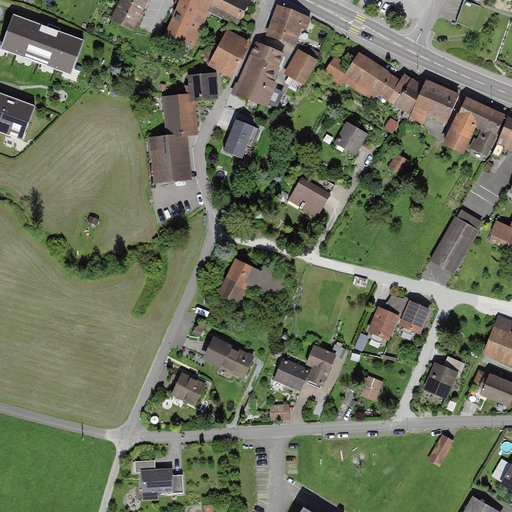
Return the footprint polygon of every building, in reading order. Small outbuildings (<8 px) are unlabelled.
[(131,33),(148,0),(121,0),(109,21),(131,33)] [(183,0),(167,34),(195,47),(213,11),(212,10),(189,0),(183,0)] [(189,0),(212,10),(216,0),(189,0)] [(242,25),(253,0),(216,0),(212,10),(213,11),(242,25)] [(465,0),(463,0),(457,20),(472,25),(479,5),(465,0)] [(280,5),(269,35),(299,45),(309,15),(280,5)] [(71,73),(82,41),(13,16),(2,48),(71,73)] [(252,42),(226,28),(207,61),(233,76),(252,42)] [(235,91),(262,104),(269,107),(280,83),(274,80),(286,55),(259,42),(235,91)] [(320,60),(300,49),(287,72),(308,83),(320,60)] [(402,80),(361,54),(353,67),(344,80),(374,99),(379,92),(390,99),(402,80)] [(336,56),(325,72),(342,83),(344,80),(353,67),(336,56)] [(397,104),(414,77),(407,73),(402,80),(390,99),(397,104)] [(221,90),(220,74),(191,75),(192,94),(198,94),(198,100),(216,99),(221,90)] [(397,104),(414,115),(427,86),(414,77),(397,104)] [(421,123),(427,110),(451,122),(463,95),(430,80),(427,86),(414,115),(412,119),(421,123)] [(35,103),(0,89),(0,130),(22,139),(35,103)] [(192,94),(168,95),(170,135),(199,134),(198,100),(198,94),(192,94)] [(483,126),(473,148),(490,156),(500,134),(508,114),(470,98),(449,144),(466,152),(478,124),(483,126)] [(511,148),(511,115),(503,135),(509,137),(505,146),(511,148)] [(404,124),(391,116),(384,127),(397,135),(404,124)] [(258,127),(235,118),(221,152),(244,161),(258,127)] [(355,155),(368,132),(349,121),(336,144),(355,155)] [(158,170),(158,183),(192,182),(191,135),(150,136),(151,170),(158,170)] [(410,159),(399,152),(389,166),(401,174),(410,159)] [(333,196),(304,178),(290,200),(319,218),(333,196)] [(458,216),(433,260),(456,274),(482,229),(458,216)] [(511,250),(511,226),(499,220),(490,240),(511,250)] [(489,268),(502,274),(507,263),(494,257),(489,268)] [(242,300),(250,285),(278,299),(286,283),(258,269),(238,258),(230,274),(222,290),(242,300)] [(354,281),(367,285),(369,278),(356,274),(354,281)] [(401,311),(408,298),(393,291),(387,304),(401,311)] [(433,309),(413,299),(401,324),(421,334),(433,309)] [(381,305),(370,329),(391,339),(402,315),(381,305)] [(486,349),(511,360),(511,329),(511,325),(511,319),(500,315),(486,349)] [(257,355),(217,336),(206,359),(245,378),(257,355)] [(338,355),(317,345),(309,363),(315,365),(310,377),(325,384),(338,355)] [(286,357),(277,377),(302,388),(311,369),(286,357)] [(449,397),(461,371),(435,360),(424,386),(449,397)] [(199,408),(210,387),(184,372),(172,393),(199,408)] [(511,381),(493,374),(485,394),(511,405),(511,381)] [(385,381),(370,375),(362,394),(377,400),(385,381)] [(343,401),(350,404),(354,393),(348,390),(343,401)] [(269,406),(270,420),(290,420),(290,405),(269,406)] [(455,440),(443,433),(429,457),(442,465),(455,440)] [(184,465),(142,467),(143,496),(185,494),(184,465)] [(504,511),(475,495),(464,511),(504,511)]
